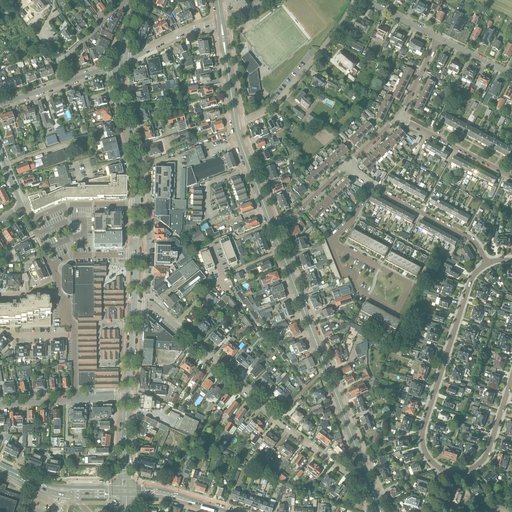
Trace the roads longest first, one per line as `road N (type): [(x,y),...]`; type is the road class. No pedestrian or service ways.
road 1 (secondary): [(372,491),(281,251)]
road 2 (residential): [(51,267),(43,250),(84,233),(84,220),(37,234),(30,220),(67,204),(137,205)]
road 3 (residential): [(485,261),(471,278),(420,435),(430,462),(446,470)]
road 4 (residential): [(343,472),(174,324)]
road 5 (residential): [(355,0),(281,97),(235,124)]
road 6 (residential): [(332,242),(356,288),(396,311),(411,282),(381,266)]
road 7 (residential): [(485,261),(475,242),(369,186)]
road 8 (tertiary): [(137,205),(117,68)]
road 9 (primary): [(124,487),(49,484),(0,464)]
road 10 (residential): [(446,470),(466,473),(484,457),(511,379)]
road 11 (residential): [(400,117),(511,176)]
